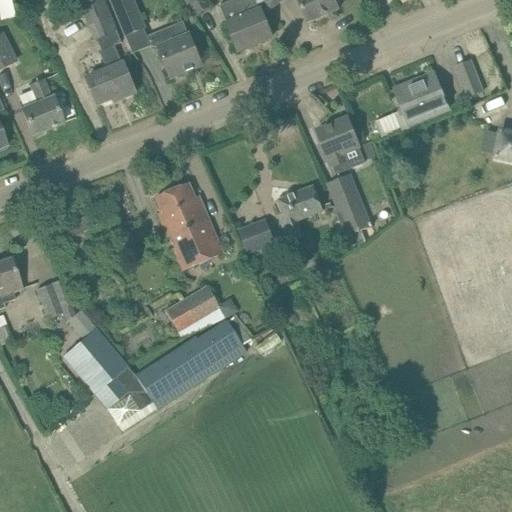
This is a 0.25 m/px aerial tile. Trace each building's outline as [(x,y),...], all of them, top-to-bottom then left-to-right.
[(104,0),(93,0),(79,6),(95,41),(97,40),(117,32),(118,31),(104,0)] [(144,29),(131,0),(110,0),(125,37),(144,29)] [(205,0),(185,0),(197,18),(211,9),(205,0)] [(234,0),(220,7),(227,24),(239,52),(272,38),(261,11),(259,11),(254,0),(234,0)] [(265,0),(271,8),(283,0),(298,0),(308,23),(338,10),(334,0),(265,0)] [(174,41),(158,48),(171,79),(203,66),(190,35),(189,35),(183,22),(169,28),(174,41)] [(0,70),(14,63),(0,35),(0,70)] [(95,76),(87,79),(98,106),(121,96),(122,99),(136,94),(123,64),(122,64),(115,46),(102,51),(100,52),(107,71),(95,76)] [(454,68),(467,100),(483,94),(470,62),(454,68)] [(394,90),(402,108),(409,127),(449,111),(434,74),(394,90)] [(32,136),(62,124),(51,98),(43,80),(29,86),(36,104),(21,111),(32,136)] [(479,116),(511,107),(509,98),(477,107),(479,116)] [(347,119),(317,131),(328,160),(329,160),(333,168),(336,176),(365,164),(359,148),(347,119)] [(511,131),(498,129),(492,161),(511,164),(511,131)] [(351,177),(330,185),(338,206),(339,205),(357,248),(366,242),(362,232),(372,228),(351,177)] [(168,237),(209,220),(199,197),(195,198),(189,184),(156,198),(162,213),(158,215),(166,234),(168,237)] [(282,214),(278,216),(288,243),(300,238),(294,223),(323,212),(314,187),(277,202),(282,214)] [(347,227),(349,233),(343,235),(350,252),(357,248),(339,205),(338,206),(334,207),(342,229),(347,227)] [(111,207),(50,229),(64,261),(83,254),(81,247),(120,233),(111,207)] [(223,254),(209,220),(168,237),(168,238),(171,237),(176,248),(173,250),(182,272),(223,254)] [(248,255),(275,245),(266,221),(239,232),(248,255)] [(266,266),(279,261),(276,253),(264,259),(266,266)] [(15,300),(12,293),(21,290),(9,260),(0,263),(0,310),(5,309),(3,304),(15,300)] [(48,320),(63,315),(52,285),(37,291),(48,320)] [(224,318),(206,287),(165,311),(181,339),(224,318)] [(67,321),(83,340),(95,330),(79,311),(67,321)] [(152,404),(241,346),(249,342),(243,332),(232,318),(197,341),(195,338),(134,377),(95,330),(83,340),(62,358),(107,411),(127,393),(146,394),(152,404)]
